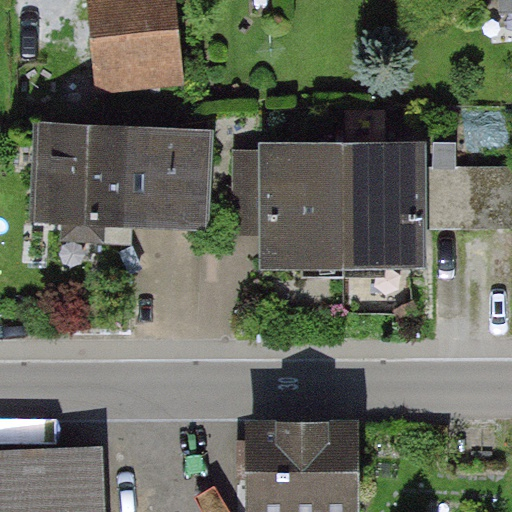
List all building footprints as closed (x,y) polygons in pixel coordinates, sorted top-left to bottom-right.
[(167,0),(166,0),(76,11),(87,101),(178,90),(167,0)] [(212,131),(42,124),(37,222),(168,228),(208,230),(212,131)] [(426,145),(263,147),(261,153),(235,152),(234,236),(263,237),(262,272),(427,269),(427,229),(427,171),(426,145)] [(511,169),(427,171),(427,229),(459,229),(497,229),(511,229),(511,169)] [(341,511),(344,431),(233,428),(230,511),(341,511)] [(95,511),(94,451),(0,454),(0,511),(95,511)]
